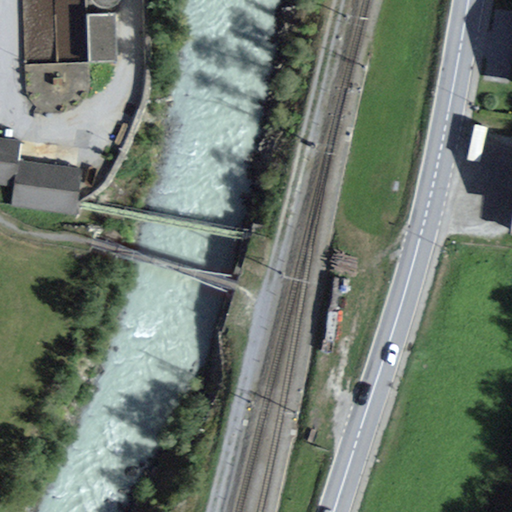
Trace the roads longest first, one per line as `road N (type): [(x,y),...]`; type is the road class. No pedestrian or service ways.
road 1 (secondary): [(467,0),(416,249),(333,511)]
road 2 (track): [(262,297),(340,0)]
road 3 (track): [(210,511),(262,297)]
